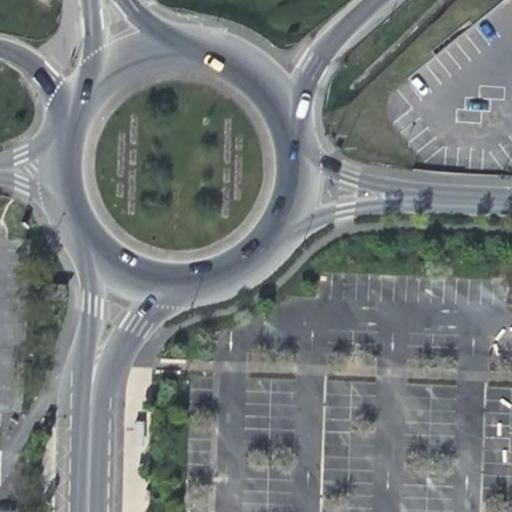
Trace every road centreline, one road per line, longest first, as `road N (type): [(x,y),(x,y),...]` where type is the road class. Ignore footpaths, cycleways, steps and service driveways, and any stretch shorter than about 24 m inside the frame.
road 1 (trunk): [(280,123),(310,66),(374,0)]
road 2 (secondary): [(94,255),(85,355),(90,398)]
road 3 (secondary): [(90,398),(174,282)]
road 4 (residential): [(271,227),(410,196)]
road 5 (primary): [(280,123),(238,68),(172,46)]
road 6 (residential): [(410,196),(287,152)]
